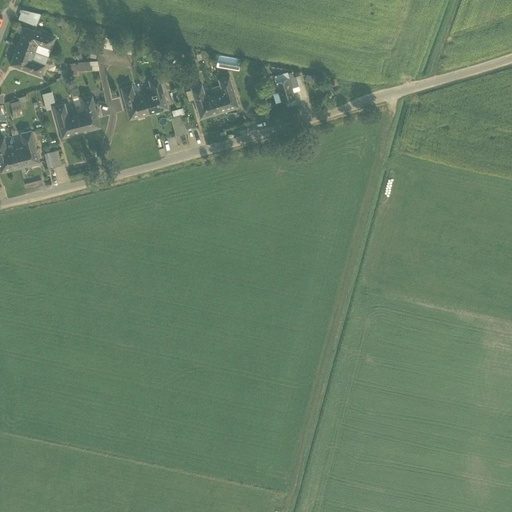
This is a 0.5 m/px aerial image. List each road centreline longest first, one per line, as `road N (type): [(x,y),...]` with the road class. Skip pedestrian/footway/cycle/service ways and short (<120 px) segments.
road 1 (unclassified): [(0,204),(511,58)]
road 2 (track): [(285,511),(396,94)]
